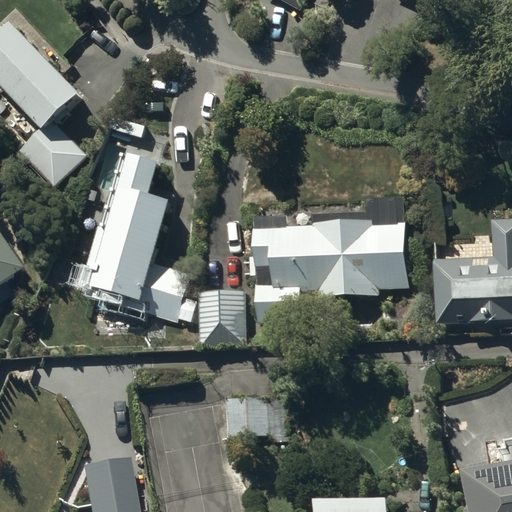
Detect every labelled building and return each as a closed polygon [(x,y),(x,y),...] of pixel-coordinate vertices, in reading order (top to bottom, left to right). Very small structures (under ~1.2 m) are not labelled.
[(284,0),(302,9),(307,0),(284,0)] [(87,94),(17,22),(2,38),(4,40),(0,44),(0,77),(47,126),(19,154),(55,191),(92,155),(59,121),(87,94)] [(100,286),(96,297),(179,323),(181,318),(193,322),(197,309),(185,305),(187,298),(181,296),(188,273),(159,264),(179,201),(157,194),(167,163),(159,160),(164,145),(145,139),(149,126),(117,116),(113,129),(141,138),(134,162),(125,159),(104,226),(102,226),(89,265),(102,269),(97,285),(100,286)] [(261,275),(261,324),(307,325),(308,303),(325,304),(325,297),(383,297),(383,291),(411,291),(411,222),(407,222),(407,197),(374,197),(374,215),(316,215),(316,226),(292,226),(292,217),(259,216),(259,257),(255,257),(255,275),(261,275)] [(500,263),(443,264),(444,322),(511,320),(511,222),(500,223),(500,263)] [(0,235),(0,304),(13,295),(5,283),(24,271),(0,235)] [(250,348),(249,291),(202,291),(203,348),(250,348)] [(264,397),(228,399),(230,439),(266,438),(264,397)] [(511,511),(511,438),(508,439),(509,447),(502,448),(504,462),(496,464),(496,461),(474,465),(475,469),(468,470),(474,504),(471,509),(470,511),(511,511)] [(141,511),(131,459),(84,468),(92,511),(141,511)] [(393,511),(393,497),(323,499),(323,511),(393,511)]
